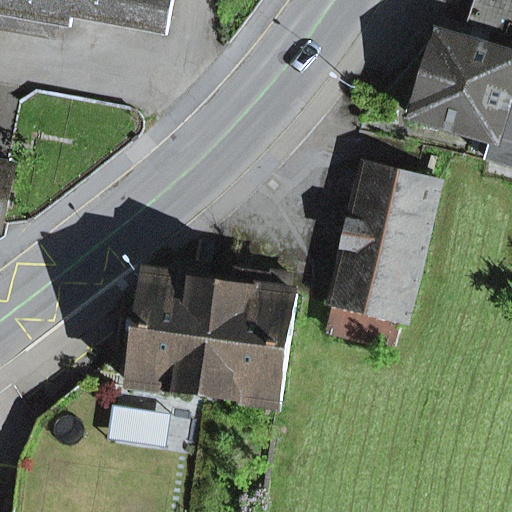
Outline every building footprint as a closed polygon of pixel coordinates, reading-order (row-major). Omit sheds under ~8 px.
[(174,0),(0,0),(0,17),(0,15),(60,26),(72,28),(73,18),(168,36),(174,0)] [(473,0),(467,24),(476,26),(484,0),(473,0)] [(511,0),(484,0),(476,26),(511,37),(511,0)] [(0,17),(0,27),(58,39),(60,26),(0,15),(0,17)] [(511,56),(440,35),(415,117),(484,137),(479,154),(489,158),(511,165),(511,56)] [(402,323),(437,182),(366,164),(331,305),(402,323)] [(0,165),(0,227),(5,224),(16,169),(0,165)] [(0,240),(6,237),(9,225),(5,224),(0,227),(0,240)] [(130,383),(206,394),(222,284),(196,281),(199,265),(179,262),(177,277),(146,273),(130,383)] [(249,288),(222,284),(206,394),(282,405),(298,296),(290,295),(292,277),(251,271),(249,288)] [(178,511),(197,398),(84,380),(39,419),(19,464),(12,511),(178,511)]
